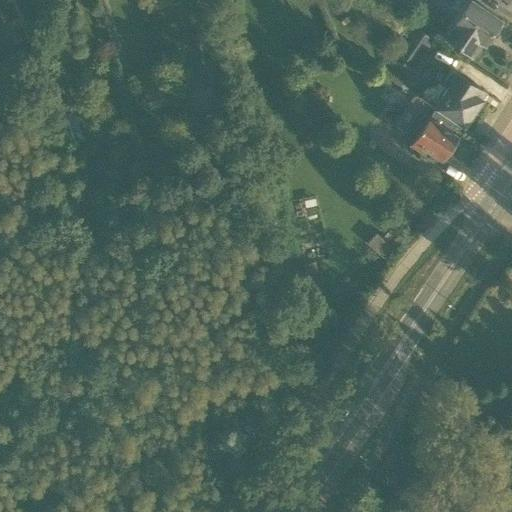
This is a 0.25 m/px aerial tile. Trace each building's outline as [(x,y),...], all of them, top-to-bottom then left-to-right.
[(484,44),(491,33),(492,32),(495,34),(502,25),(498,23),(500,20),(470,0),(454,0),(449,8),(457,14),(443,35),(472,55),(481,41),(484,44)] [(394,57),(411,70),(433,38),(415,26),(394,57)] [(472,112),(485,92),(451,69),(441,83),(438,81),(434,86),(425,88),(419,97),(433,106),(456,122),(463,127),(464,126),(467,125),(473,117),(472,112)] [(160,82),(143,87),(148,102),(165,97),(160,82)] [(456,122),(433,106),(432,108),(413,95),(393,125),(410,136),(407,141),(423,152),(425,149),(441,159),(449,149),(452,149),(457,142),(456,138),(457,136),(449,131),(456,122)]
